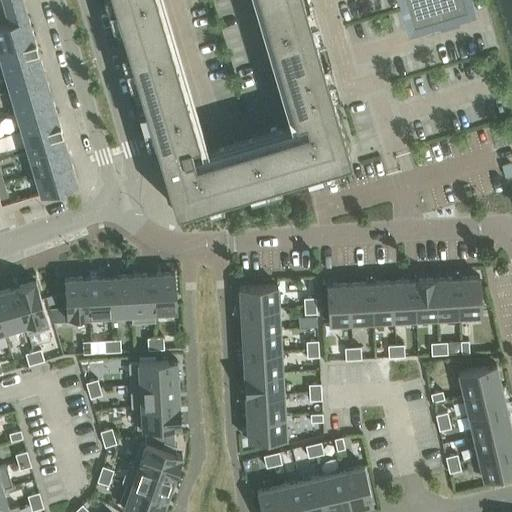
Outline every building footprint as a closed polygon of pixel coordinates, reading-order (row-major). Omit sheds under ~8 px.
[(23,0),(19,0),(4,5),(9,21),(0,23),(0,46),(35,37),(23,0)] [(176,208),(351,156),(335,103),(304,0),(114,0),(160,155),(176,208)] [(35,37),(0,46),(0,58),(3,69),(41,57),(35,37)] [(41,57),(3,69),(9,89),(47,78),(41,57)] [(47,78),(9,89),(15,110),(53,99),(47,78)] [(53,99),(15,110),(22,131),(59,119),(53,99)] [(59,119),(22,131),(28,151),(66,140),(59,119)] [(66,140),(28,151),(34,172),(72,161),(66,140)] [(72,161),(34,172),(40,194),(78,183),(72,161)] [(173,271),(152,272),(153,301),(154,311),(175,310),(174,294),(173,271)] [(152,272),(130,274),(132,307),(132,312),(133,321),(154,319),(154,311),(153,301),(152,272)] [(123,274),(109,275),(111,313),(132,312),(132,307),(130,274),(123,274)] [(109,275),(87,276),(89,315),(111,313),(109,275)] [(480,275),(457,276),(459,315),(482,313),(480,275)] [(87,276),(66,277),(68,316),(89,315),(87,276)] [(457,276),(436,277),(438,316),(459,315),(457,276)] [(436,277),(414,279),(416,317),(438,316),(436,277)] [(414,279),(392,280),(395,318),(416,317),(414,279)] [(392,280),(371,281),(373,320),(395,318),(392,280)] [(35,281),(15,287),(25,322),(28,331),(48,325),(35,281)] [(371,281),(349,282),(351,321),(373,320),(371,281)] [(349,282),(327,283),(329,322),(351,321),(349,282)] [(239,286),(241,308),(279,306),(278,284),(239,286)] [(0,313),(4,328),(6,334),(27,328),(25,322),(20,306),(15,287),(0,291),(0,313)] [(304,297),(304,305),(317,304),(316,296),(304,297)] [(304,305),(305,313),(317,312),(317,304),(304,305)] [(241,308),(242,330),(280,328),(279,306),(241,308)] [(242,330),(243,352),(282,349),(280,328),(242,330)] [(156,348),(155,336),(147,337),(148,349),(156,348)] [(164,336),(155,336),(156,348),(164,348),(164,336)] [(121,338),(113,339),(114,351),(122,351),(121,338)] [(114,351),(113,339),(105,339),(106,351),(114,351)] [(306,340),(307,348),(319,347),(319,339),(306,340)] [(83,341),(84,353),(92,352),(91,340),(83,341)] [(469,340),(461,340),(461,352),(469,352),(469,340)] [(440,353),(439,341),(431,342),(432,354),(440,353)] [(447,341),(439,341),(440,353),(448,353),(447,341)] [(404,343),(396,344),(397,356),(405,355),(404,343)] [(397,356),(396,344),(388,344),(389,356),(397,356)] [(345,347),(346,359),(354,358),(353,346),(345,347)] [(361,346),(353,346),(354,358),(362,358),(361,346)] [(319,347),(307,348),(307,356),(319,355),(319,347)] [(42,348),(34,350),(37,362),(45,359),(42,348)] [(243,352),(244,373),(283,371),(282,349),(243,352)] [(37,362),(34,350),(26,352),(30,364),(37,362)] [(177,358),(129,361),(130,384),(178,381),(177,358)] [(496,362),(458,371),(464,393),(501,384),(496,362)] [(244,373),(245,395),(284,392),(283,371),(244,373)] [(98,378),(86,381),(88,389),(100,386),(98,378)] [(178,381),(130,384),(131,405),(179,403),(178,381)] [(309,383),(309,391),(321,390),(321,382),(309,383)] [(506,405),(501,384),(464,393),(469,414),(506,405)] [(100,386),(88,389),(91,397),(102,393),(100,386)] [(321,390),(309,391),(310,399),(322,398),(321,390)] [(433,400),(445,398),(443,390),(431,393),(433,400)] [(245,395),(247,416),(285,414),(284,392),(245,395)] [(179,403),(131,405),(131,406),(136,406),(137,428),(181,425),(179,403)] [(511,426),(506,405),(469,414),(473,435),(511,426)] [(449,419),(448,411),(436,414),(438,421),(449,419)] [(323,420),(323,412),(311,413),(311,421),(323,420)] [(285,414),(247,416),(248,439),(287,437),(285,414)] [(440,429),(451,426),(449,419),(438,421),(440,429)] [(511,448),(511,430),(511,426),(473,435),(478,456),(511,448)] [(112,427),(100,430),(103,438),(114,434),(112,427)] [(21,429),(9,432),(11,440),(23,436),(21,429)] [(114,434),(103,438),(105,446),(117,442),(114,434)] [(342,436),(335,437),(337,449),(345,447),(342,436)] [(130,459),(129,460),(175,476),(182,454),(174,451),(177,445),(164,440),(162,447),(141,440),(134,460),(130,459)] [(321,440),(314,442),(316,454),(324,452),(321,440)] [(309,456),(316,454),(314,442),(306,444),(309,456)] [(511,471),(511,448),(478,456),(484,478),(511,471)] [(27,449),(15,453),(18,461),(29,457),(27,449)] [(279,450),(271,452),(274,464),(282,462),(279,450)] [(264,454),(267,466),(274,464),(271,452),(264,454)] [(458,453),(446,456),(448,463),(459,461),(458,453)] [(29,457),(18,461),(20,468),(32,465),(29,457)] [(175,476),(129,460),(122,480),(168,496),(175,476)] [(449,471),(461,468),(459,461),(448,463),(449,471)] [(114,469),(103,465),(100,473),(111,476),(114,469)] [(373,502),(364,465),(342,470),(351,507),(373,502)] [(331,511),(351,507),(342,470),(321,475),(330,511),(331,511)] [(111,476),(100,473),(97,480),(109,484),(111,476)] [(330,511),(321,475),(300,480),(307,511),(330,511)] [(162,511),(168,496),(122,480),(122,481),(127,483),(119,503),(144,511),(162,511)] [(307,511),(300,480),(279,485),(285,511),(307,511)] [(285,511),(279,485),(257,490),(262,511),(285,511)] [(4,488),(0,488),(0,511),(19,506),(18,504),(9,507),(4,488)] [(39,491),(28,494),(30,502),(42,499),(39,491)] [(42,499),(30,502),(32,510),(44,506),(42,499)] [(82,503),(77,509),(79,511),(90,511),(91,511),(82,503)]
